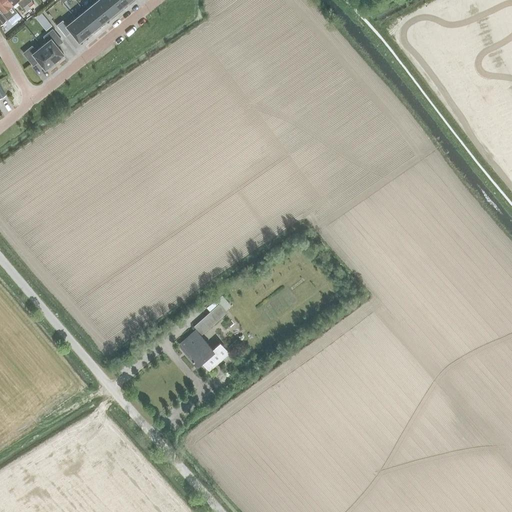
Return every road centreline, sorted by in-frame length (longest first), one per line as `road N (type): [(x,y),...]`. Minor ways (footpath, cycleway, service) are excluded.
road 1 (unclassified): [(220,511),(0,258)]
road 2 (residential): [(31,102),(157,0)]
